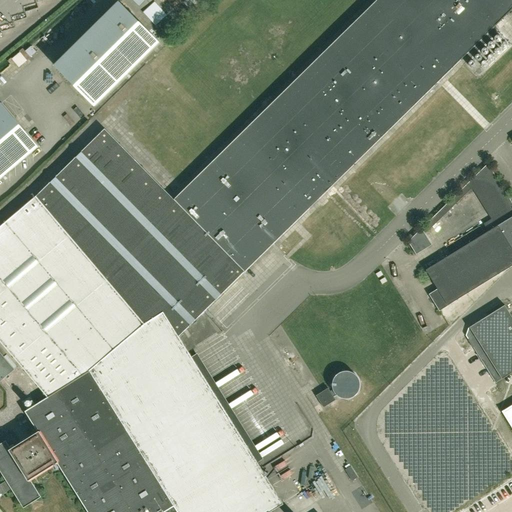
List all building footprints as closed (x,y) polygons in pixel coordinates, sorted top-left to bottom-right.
[(88,511),(271,511),(283,505),(179,337),(495,26),(495,27),(511,9),(511,0),(377,0),(174,199),(105,129),(36,196),(0,226),(0,381),(14,370),(0,353),(0,340),(48,397),(25,412),(26,412),(39,433),(27,441),(26,440),(22,442),(23,443),(11,450),(6,441),(0,444),(0,470),(7,482),(0,486),(0,488),(3,493),(10,486),(23,508),(41,497),(29,479),(57,461),(88,511)] [(160,43),(119,2),(54,66),(95,107),(160,43)] [(16,59),(23,68),(31,61),(25,53),(16,59)] [(0,179),(39,147),(2,103),(0,104),(0,179)] [(511,201),(489,163),(428,223),(432,228),(473,187),(493,219),(485,224),(489,232),(426,270),(438,289),(429,295),(440,311),(482,285),(511,266),(511,201)] [(484,364),(487,370),(495,383),(511,372),(511,316),(510,314),(508,310),(505,305),(487,316),(463,331),(463,332),(467,337),(471,344),(484,364)] [(511,511),(511,404),(509,406),(510,406),(502,411),(502,412),(511,427),(511,511)]
